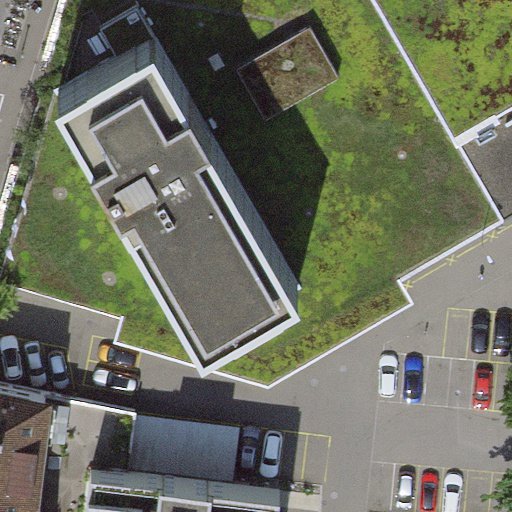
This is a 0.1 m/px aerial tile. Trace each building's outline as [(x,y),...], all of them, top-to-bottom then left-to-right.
[(260,353),(496,219),(404,57),(371,0),(72,0),(0,233),(0,279),(251,350),(260,353)] [(511,0),(371,0),(404,57),(496,219),(511,210),(511,0)] [(0,379),(0,501),(43,507),(69,511),(87,511),(93,465),(129,467),(137,410),(50,390),(0,379)] [(277,511),(280,485),(237,480),(243,424),(137,410),(129,467),(93,465),(87,511),(277,511)] [(0,501),(0,511),(41,511),(43,507),(0,501)]
